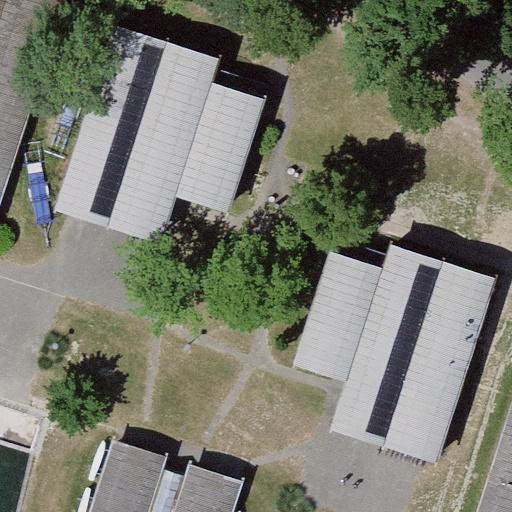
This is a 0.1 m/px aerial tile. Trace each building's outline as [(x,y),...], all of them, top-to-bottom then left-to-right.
[(0,0),(0,244),(80,0),(0,0)] [(191,208),(244,225),(279,116),(225,99),(234,68),(124,33),(65,218),(177,253),(191,208)] [(511,291),(402,254),(391,286),(340,270),(309,366),(305,376),(325,382),(360,394),(342,446),(437,477),(448,481),(511,291)] [(511,511),(511,419),(481,511),(511,511)] [(242,511),(249,491),(191,473),(187,486),(168,480),(172,468),(117,450),(96,511),(242,511)]
